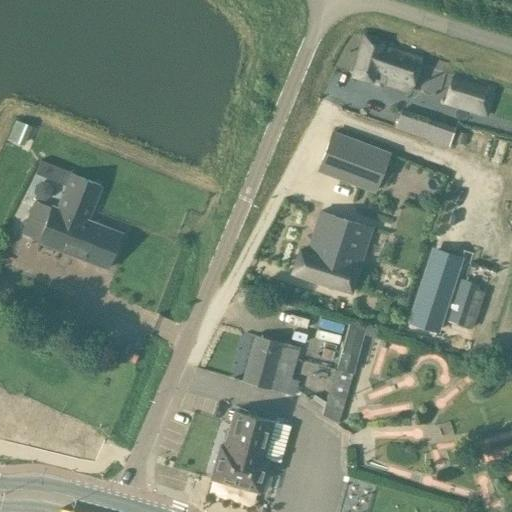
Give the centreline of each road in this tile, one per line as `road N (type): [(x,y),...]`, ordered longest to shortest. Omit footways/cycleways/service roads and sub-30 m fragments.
road 1 (unclassified): [(193,325),(325,0)]
road 2 (track): [(232,0),(254,30),(253,57),(209,222),(209,285)]
road 3 (unclassified): [(193,325),(217,308),(324,114)]
road 4 (unclassified): [(116,511),(193,325)]
road 5 (unclassified): [(511,45),(363,0)]
